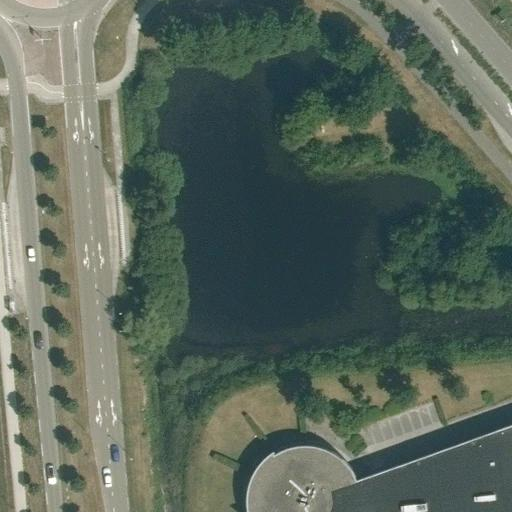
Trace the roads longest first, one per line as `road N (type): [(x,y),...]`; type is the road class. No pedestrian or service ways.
road 1 (secondary): [(0,30),(14,56),(56,511)]
road 2 (secondary): [(118,511),(85,168)]
road 3 (unclassified): [(403,0),(511,123)]
road 4 (secondary): [(85,168),(91,139),(83,9)]
road 5 (secondary): [(85,168),(67,16)]
